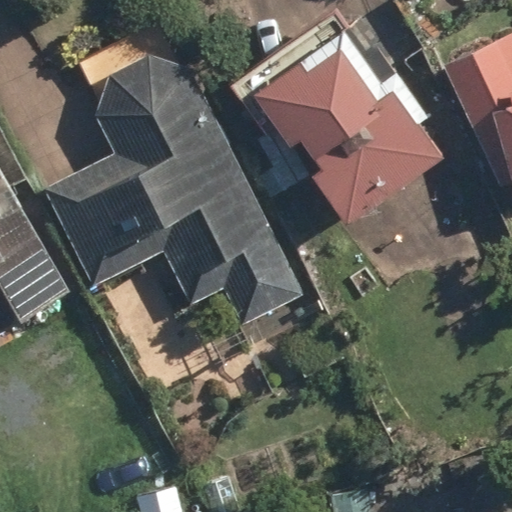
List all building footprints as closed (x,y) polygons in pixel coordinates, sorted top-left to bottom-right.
[(511,29),(454,53),(511,197),(511,196),(511,29)] [(372,77),(335,34),(295,68),(286,57),(244,93),(270,124),(249,141),(289,188),(301,177),(345,228),(439,148),(412,116),(422,107),(387,65),(372,77)] [(295,279),(203,131),(220,120),(179,53),(159,65),(148,47),(100,77),(109,92),(92,103),(115,139),(40,186),(100,283),(153,251),(186,305),(224,282),(242,311),(295,279)] [(0,328),(65,291),(15,202),(0,210),(0,188),(23,177),(0,130),(0,328)] [(370,511),(364,486),(325,496),(329,511),(370,511)]
